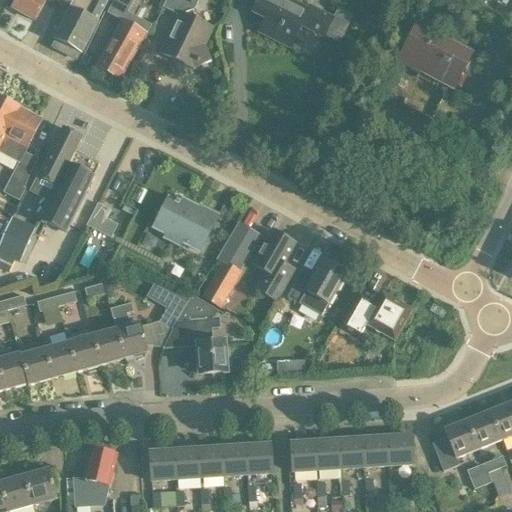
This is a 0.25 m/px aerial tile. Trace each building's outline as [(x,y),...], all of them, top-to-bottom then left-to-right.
[(16,0),(11,9),(35,22),(47,1),(45,0),(16,0)] [(109,0),(74,0),(54,40),(80,53),(107,1),(108,2),(109,0)] [(114,0),(107,14),(121,22),(95,68),(120,81),(151,26),(127,13),(134,0),(114,0)] [(169,0),(166,8),(182,16),(166,48),(169,57),(190,67),(211,60),(213,64),(214,63),(207,45),(215,29),(199,20),(196,13),(201,1),(198,0),(169,0)] [(332,21),(313,12),(289,0),(262,0),(255,14),(269,21),(269,29),(273,29),(272,40),(294,50),(304,30),(324,40),(325,38),(340,45),(353,17),(338,9),(332,21)] [(472,55),(417,27),(400,61),(455,89),(472,55)] [(0,148),(20,108),(20,109),(21,108),(0,98),(0,148)] [(0,148),(0,152),(22,164),(7,193),(20,199),(29,181),(39,159),(26,153),(43,120),(20,109),(20,108),(0,148)] [(32,211),(41,216),(62,226),(88,176),(67,166),(81,138),(63,129),(46,165),(38,180),(46,184),(32,211)] [(198,214),(170,199),(155,228),(201,252),(220,217),(201,207),(198,214)] [(112,211),(98,205),(87,226),(112,239),(118,226),(107,220),(112,211)] [(0,254),(20,264),(35,231),(13,220),(0,247),(0,254)] [(205,276),(196,292),(221,308),(242,274),(238,271),(259,237),(239,225),(219,259),(224,263),(213,280),(205,276)] [(297,245),(274,232),(252,269),(264,275),(256,289),(277,302),(295,271),(285,266),(297,245)] [(347,274),(324,261),(313,280),(302,274),(289,298),(323,317),(347,274)] [(103,283),(106,282),(104,276),(83,282),(86,289),(84,290),(87,300),(107,295),(103,283)] [(146,297),(166,310),(158,324),(171,331),(188,303),(184,297),(154,285),(146,297)] [(73,293),(55,298),(58,308),(76,303),(73,293)] [(384,295),(378,306),(360,295),(340,331),(359,341),(367,327),(396,343),(413,311),(384,295)] [(23,297),(4,302),(7,312),(26,307),(23,297)] [(58,308),(55,298),(37,303),(40,314),(58,308)] [(117,329),(125,358),(149,351),(141,322),(130,325),(127,314),(133,312),(131,306),(112,312),(117,329)] [(221,327),(221,319),(181,322),(183,346),(200,345),(202,375),(229,373),(226,342),(214,343),(213,327),(221,327)] [(117,329),(93,336),(101,365),(125,358),(117,329)] [(101,365),(93,336),(69,343),(78,372),(101,365)] [(69,343),(45,350),(54,379),(78,372),(69,343)] [(54,379),(45,350),(23,356),(22,354),(21,354),(30,386),(54,379)] [(21,354),(0,360),(0,371),(6,391),(29,384),(29,386),(30,386),(21,354)] [(306,372),(306,360),(292,360),(292,373),(306,372)] [(511,404),(493,412),(504,441),(511,437),(511,404)] [(493,412),(470,421),(481,450),(504,441),(493,412)] [(457,459),(481,450),(470,421),(446,431),(449,439),(434,445),(445,473),(460,467),(457,459)] [(389,438),(390,467),(415,465),(413,436),(389,438)] [(367,468),(390,467),(389,438),(365,439),(367,468)] [(367,468),(365,439),(341,441),(343,469),(353,469),(367,468)] [(319,471),(343,469),(341,441),(318,442),(319,471)] [(295,472),(319,471),(318,442),(293,444),(295,472)] [(248,446),(250,476),(274,474),(272,445),(248,446)] [(250,476),(248,446),(224,448),(225,477),(250,476)] [(119,454),(93,448),(86,479),(73,480),(73,482),(66,482),(67,507),(75,507),(75,509),(104,508),(108,491),(110,492),(119,454)] [(225,477),(224,448),(200,449),(201,478),(225,477)] [(201,478),(200,449),(176,451),(177,480),(201,478)] [(177,480),(176,451),(151,452),(153,481),(177,480)] [(484,465),(492,484),(498,499),(510,495),(500,470),(505,467),(502,458),(484,465)] [(475,490),(492,484),(484,465),(467,471),(475,490)] [(52,470),(27,477),(35,507),(57,500),(55,492),(59,491),(58,469),(52,470)] [(27,477),(3,484),(11,511),(15,511),(35,507),(27,477)] [(397,495),(396,479),(388,480),(389,495),(397,495)] [(373,496),(372,481),(364,481),(366,511),(377,511),(376,495),(373,496)] [(348,482),(340,482),(341,497),(349,497),(348,482)] [(11,511),(3,484),(0,484),(0,511),(11,511)] [(326,510),(325,484),(316,484),(317,510),(326,510)] [(302,500),(301,485),(292,485),(294,500),(302,500)] [(255,488),(247,488),(248,503),(256,503),(255,488)] [(232,504),(231,490),(223,490),(224,511),(240,511),(239,503),(232,504)] [(208,506),(207,491),(199,491),(200,511),(210,511),(210,506),(208,506)] [(184,507),(183,492),(175,493),(176,507),(184,507)] [(161,509),(160,494),(151,494),(152,509),(161,509)] [(141,498),(130,498),(131,510),(142,509),(141,498)] [(341,511),(340,500),(330,500),(330,511),(341,511)]
